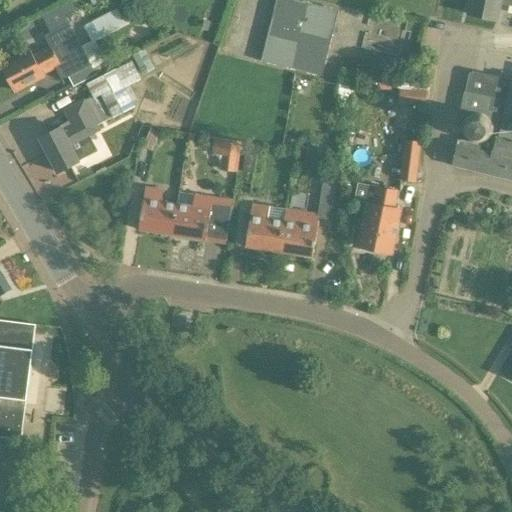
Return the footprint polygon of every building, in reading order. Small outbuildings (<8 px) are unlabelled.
[(297,0),(275,0),(259,60),(320,76),(337,10),(297,0)] [(511,5),(511,0),(471,0),(468,14),(496,20),(499,3),(511,5)] [(120,6),(83,25),(92,42),(128,23),(120,6)] [(44,75),(43,74),(55,67),(61,79),(68,76),(73,86),(102,70),(98,64),(93,67),(69,22),(44,35),(49,45),(32,53),(30,50),(1,65),(15,91),(44,75)] [(132,55),(143,74),(154,68),(144,49),(132,55)] [(79,161),(78,160),(97,149),(90,135),(101,130),(97,123),(111,115),(112,117),(135,105),(132,101),(138,98),(130,84),(141,78),(132,60),(86,83),(91,95),(85,98),(84,97),(62,108),(68,120),(60,125),(61,126),(39,138),(57,172),(79,161)] [(468,73),(460,112),(469,114),(465,117),(463,124),(465,138),(467,140),(469,141),(498,147),(500,138),(511,139),(511,78),(472,70),(468,73)] [(378,79),(378,87),(390,88),(390,80),(378,79)] [(425,105),(427,83),(401,80),(398,102),(425,105)] [(188,134),(186,143),(193,144),(195,135),(188,134)] [(237,170),(240,142),(213,138),(211,152),(224,155),(222,168),(237,170)] [(404,138),(399,179),(416,181),(421,141),(404,138)] [(511,179),(511,139),(500,138),(498,147),(469,141),(457,139),(451,165),(511,179)] [(246,150),(243,170),(254,172),(257,152),(246,150)] [(323,176),(317,214),(286,209),(279,251),(312,257),(318,217),(332,219),(338,179),(323,176)] [(401,209),(394,208),(398,190),(357,181),(353,199),(366,202),(357,246),(392,253),(401,209)] [(171,234),(178,204),(161,201),(163,189),(145,187),(138,229),(171,234)] [(232,200),(212,197),(194,194),(192,206),(178,204),(171,234),(225,243),(232,200)] [(279,251),(286,209),(251,203),(245,246),(279,251)] [(0,295),(12,288),(0,269),(0,295)] [(0,436),(21,439),(35,324),(0,319),(0,436)]
